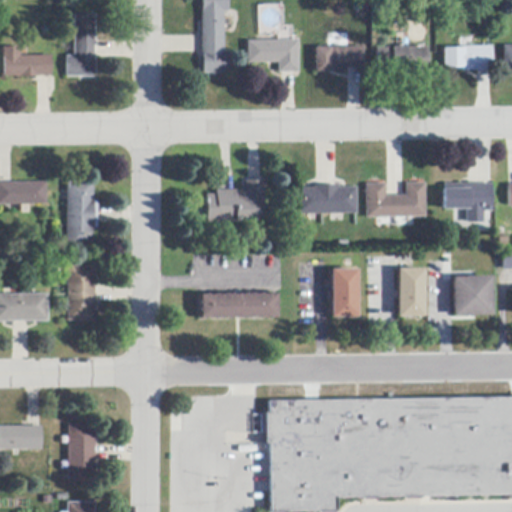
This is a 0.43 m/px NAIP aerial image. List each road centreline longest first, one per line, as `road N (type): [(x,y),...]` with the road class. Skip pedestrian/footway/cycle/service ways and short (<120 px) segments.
road 1 (residential): [(0,375),(511,368)]
road 2 (residential): [(511,124),(0,131)]
road 3 (residential): [(145,511),(147,0)]
